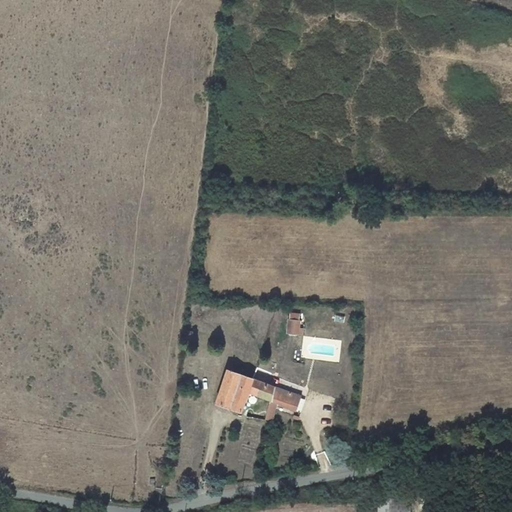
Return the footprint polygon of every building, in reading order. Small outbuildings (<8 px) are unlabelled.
[(20,204),(12,203),(11,213),(19,214),(20,204)] [(288,334),(302,334),(302,312),(289,312),(288,334)] [(288,320),(278,319),(277,332),(287,333),(288,320)] [(232,373),(220,369),(207,403),(219,408),(232,373)] [(232,373),(219,408),(230,412),(238,392),(243,377),(232,373)] [(287,393),(265,385),(243,377),(238,392),(260,400),(259,400),(281,408),(287,393)] [(287,393),(281,408),(286,410),(291,395),(287,393)] [(255,421),(261,423),(264,406),(259,404),(255,421)]
